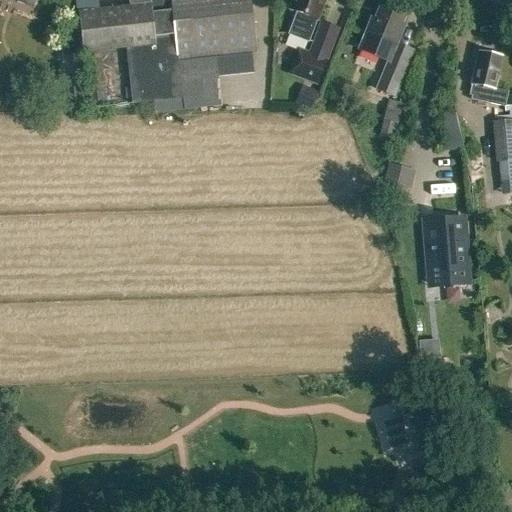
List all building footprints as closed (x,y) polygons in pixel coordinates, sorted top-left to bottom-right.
[(18,0),(17,2),(32,9),(35,0),(18,0)] [(126,0),(128,8),(79,13),(84,54),(98,52),(101,70),(112,69),(109,51),(124,49),(130,103),(180,97),(177,62),(255,53),(249,0),(126,0)] [(289,34),(307,41),(315,20),(317,20),(324,0),(294,0),(290,10),(297,13),(289,34)] [(377,90),(394,97),(409,59),(393,53),(404,26),(401,24),(409,4),(398,0),(382,0),(375,20),(371,18),(359,49),(388,61),(377,90)] [(330,49),(314,43),(300,78),(317,84),(330,49)] [(470,100),(504,107),(508,92),(494,89),(501,57),(479,52),(472,84),(471,84),(471,85),(471,86),(469,96),(471,96),(470,100)] [(81,55),(87,108),(104,106),(98,53),(81,55)] [(61,82),(63,109),(81,108),(79,80),(61,82)] [(377,138),(392,142),(401,105),(387,102),(377,138)] [(511,125),(495,126),(497,164),(502,164),(503,186),(511,185),(511,125)] [(412,171),(387,164),(378,198),(402,204),(405,191),(407,191),(412,171)] [(468,285),(463,219),(428,222),(433,287),(468,285)] [(507,511),(511,511),(511,492),(504,493),(504,494),(500,494),(502,511),(507,511)]
